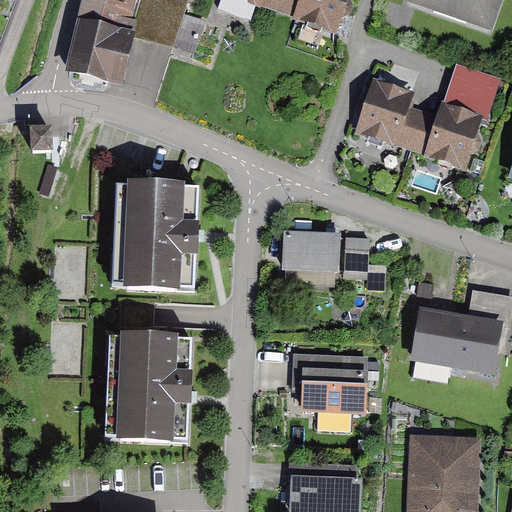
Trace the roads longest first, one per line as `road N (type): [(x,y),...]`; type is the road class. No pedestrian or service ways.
road 1 (residential): [(239,511),(251,205),(267,171)]
road 2 (residential): [(267,171),(511,257)]
road 3 (residential): [(54,103),(116,109),(267,171)]
